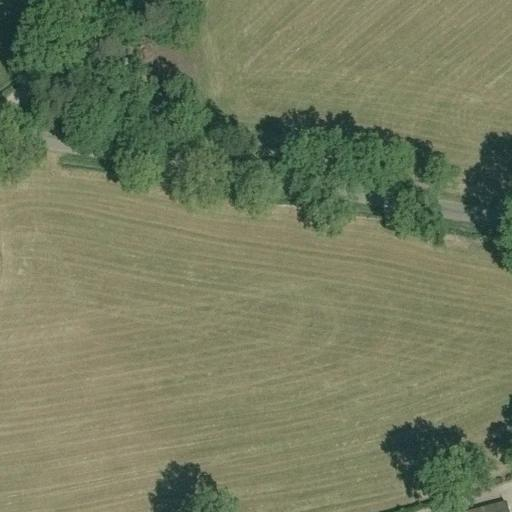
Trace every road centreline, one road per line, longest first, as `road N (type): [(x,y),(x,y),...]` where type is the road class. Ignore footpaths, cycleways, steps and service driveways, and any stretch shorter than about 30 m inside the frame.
road 1 (unclassified): [(0,137),(511,221)]
road 2 (track): [(0,113),(142,0)]
